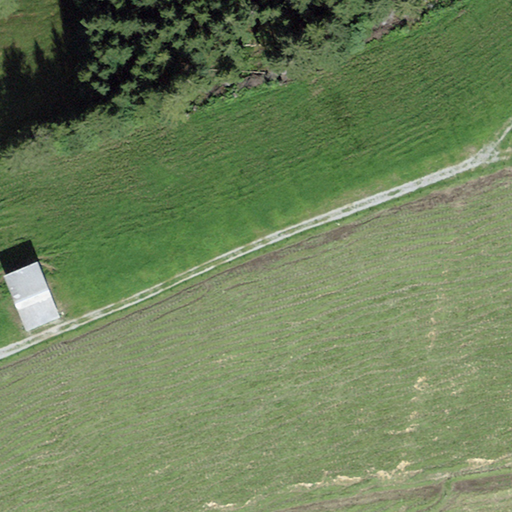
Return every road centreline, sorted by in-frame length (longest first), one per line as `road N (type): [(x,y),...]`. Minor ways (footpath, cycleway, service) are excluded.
road 1 (track): [(487,144),(0,344)]
road 2 (track): [(265,511),(511,468)]
